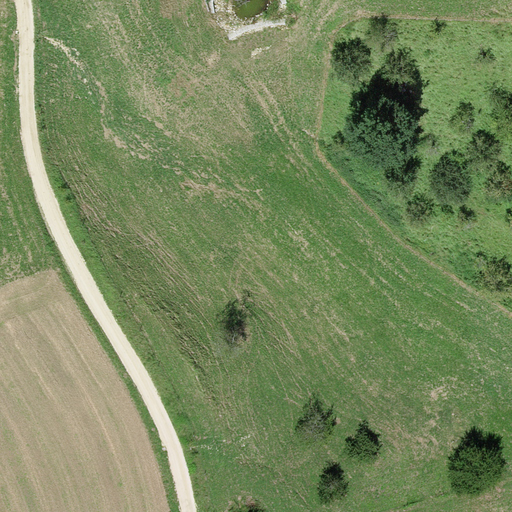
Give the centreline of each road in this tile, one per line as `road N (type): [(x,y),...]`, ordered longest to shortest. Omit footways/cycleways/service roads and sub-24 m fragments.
road 1 (track): [(187,511),(180,473),(135,370),(66,249)]
road 2 (track): [(21,0),(22,115),(66,249)]
